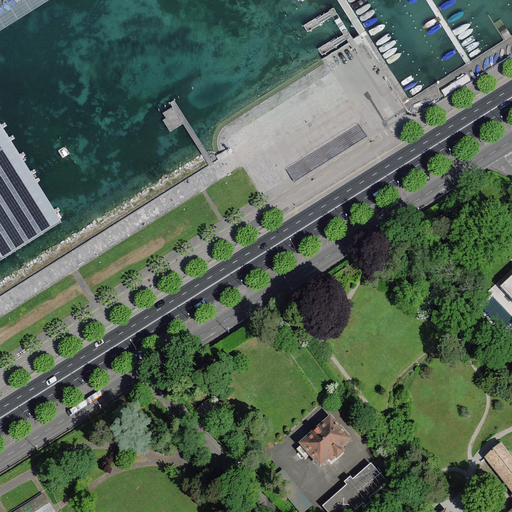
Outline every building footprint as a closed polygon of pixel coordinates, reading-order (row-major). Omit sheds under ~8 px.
[(0,225),(14,217),(0,194),(0,225)] [(511,279),(502,289),(511,300),(511,279)] [(330,419),(300,446),(301,447),(297,451),(305,460),(309,456),(320,468),(334,456),(336,459),(342,453),(340,450),(350,442),(330,419)] [(511,458),(502,446),(486,459),(511,490),(511,458)] [(347,487),(323,509),(325,511),(355,511),(363,505),(366,509),(372,503),(369,500),(387,484),(371,466),(353,482),(350,479),(344,484),(347,487)] [(302,511),(305,511),(315,504),(291,478),(279,488),(302,511)] [(48,511),(52,510),(42,496),(16,511),(48,511)]
